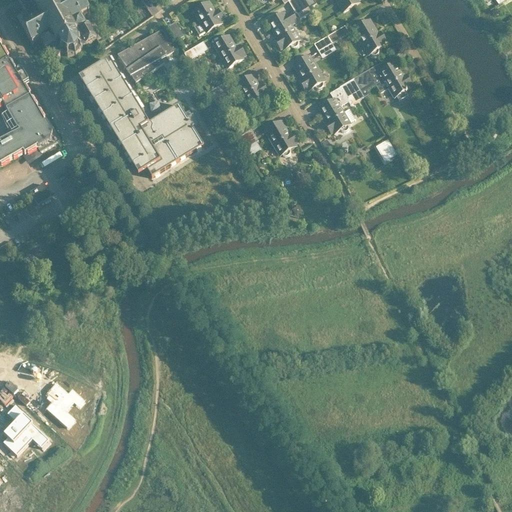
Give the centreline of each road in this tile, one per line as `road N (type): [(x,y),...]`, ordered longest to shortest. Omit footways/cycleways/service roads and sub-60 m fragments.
road 1 (residential): [(231,0),(356,213)]
road 2 (residential): [(89,147),(64,104),(50,101),(0,14)]
